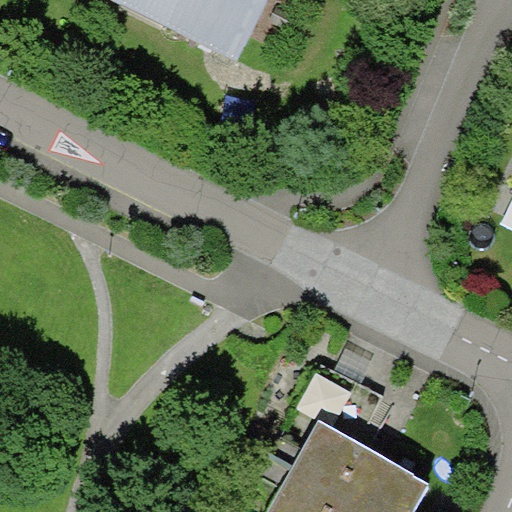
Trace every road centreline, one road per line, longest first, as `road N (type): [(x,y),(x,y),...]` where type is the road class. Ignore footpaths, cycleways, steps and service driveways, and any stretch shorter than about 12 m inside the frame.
road 1 (residential): [(380,304),(0,111)]
road 2 (residential): [(511,10),(380,304)]
road 3 (residential): [(511,371),(380,304)]
